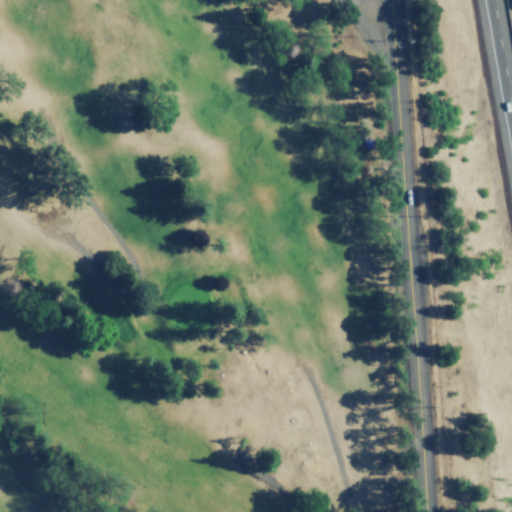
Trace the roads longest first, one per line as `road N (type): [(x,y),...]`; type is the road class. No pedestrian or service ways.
road 1 (tertiary): [(390,0),(427,511)]
road 2 (motorway): [(490,0),(511,127)]
